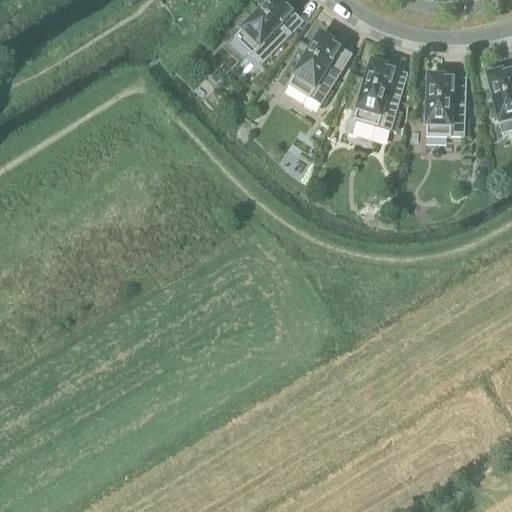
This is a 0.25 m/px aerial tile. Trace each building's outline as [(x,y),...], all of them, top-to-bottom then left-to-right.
[(289,10),(278,0),(275,0),(235,41),(263,68),(304,26),(294,15),(291,18),(286,13),(289,10)] [(289,89),(322,109),(324,111),(334,96),(331,94),(353,58),(340,51),(338,54),(332,50),(334,47),(320,38),(289,89)] [(371,67),(355,124),(392,135),(409,77),(394,73),(393,77),(386,75),(387,71),(371,67)] [(500,128),(511,124),(511,73),(510,74),(511,78),(504,80),(503,76),(487,80),(500,128)] [(445,81),(428,81),(426,141),(465,142),(467,82),(452,82),(452,85),(445,85),(445,81)]
